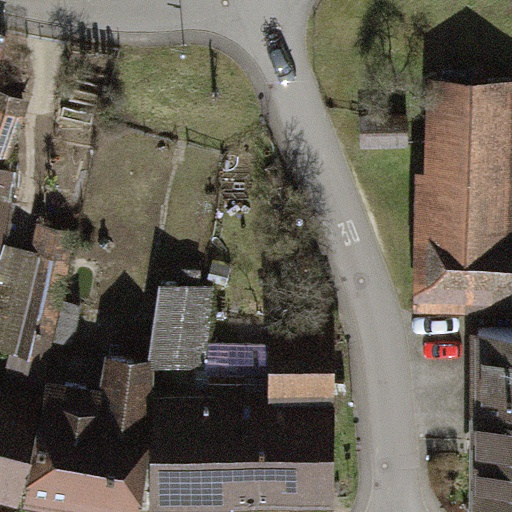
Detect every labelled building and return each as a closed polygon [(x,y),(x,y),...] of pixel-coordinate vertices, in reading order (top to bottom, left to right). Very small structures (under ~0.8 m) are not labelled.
[(511,84),(435,84),(431,307),(511,308),(511,84)] [(216,293),(166,285),(155,358),(210,366),(216,293)] [(333,336),(274,337),(274,387),(334,386),(333,336)] [(511,342),(481,342),(483,510),(511,509),(511,342)] [(101,388),(45,374),(35,498),(131,511),(134,511),(160,366),(108,361),(101,388)] [(0,488),(23,494),(34,395),(0,387),(0,488)] [(338,404),(165,400),(162,504),(335,508),(338,404)]
